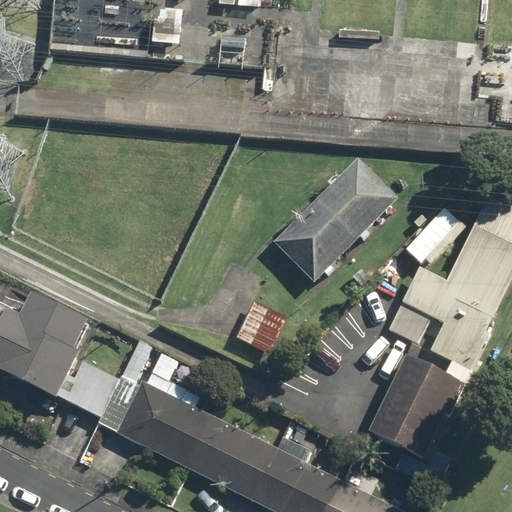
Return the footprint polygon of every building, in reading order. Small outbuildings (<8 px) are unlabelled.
[(155,22),(152,47),(181,51),(184,26),(155,22)] [(278,247),(315,289),(401,206),(360,163),(339,184),(337,182),(313,205),(316,207),(299,223),(297,222),(277,241),(280,245),(278,247)] [(374,438),(404,454),(392,476),(437,499),(456,463),(430,449),(443,422),(448,425),(491,337),(488,335),(511,289),(511,200),(497,192),(447,287),(419,272),(387,333),(420,350),(435,322),(444,327),(424,365),(412,359),(374,438)] [(443,212),(405,252),(423,270),(428,265),(432,269),(466,234),(443,212)] [(0,306),(0,375),(65,409),(69,400),(105,418),(125,380),(82,358),(96,330),(39,300),(28,321),(0,306)] [(239,345),(271,360),(288,324),(256,309),(239,345)] [(102,427),(119,436),(266,511),(391,511),(307,468),(314,456),(284,441),(278,453),(195,410),(202,398),(181,387),(175,399),(145,384),(142,391),(135,387),(155,349),(145,344),(123,385),(104,423),(102,427)]
